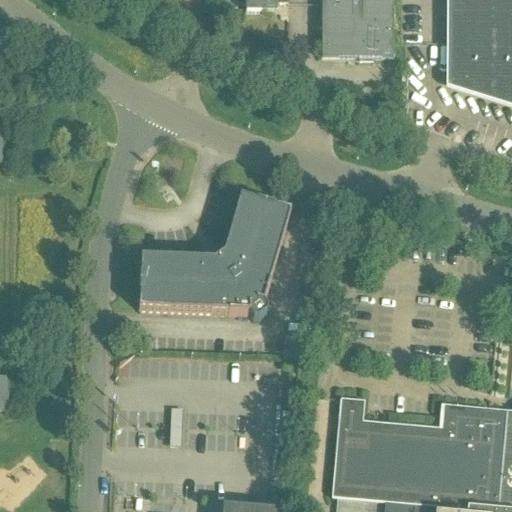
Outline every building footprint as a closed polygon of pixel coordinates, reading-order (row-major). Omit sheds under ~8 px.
[(275,16),(275,0),(244,0),(245,16),(275,16)] [(321,0),(321,62),(392,63),(392,0),(321,0)] [(511,0),(449,0),(449,89),(511,108),(511,0)] [(249,313),(256,308),(263,310),(289,218),(239,203),(223,259),(213,266),(140,263),(138,315),(249,320),(249,313)] [(308,363),(309,337),(292,336),(283,344),(283,363),(308,363)] [(0,413),(8,413),(5,381),(0,381),(0,413)] [(332,502),(337,502),(336,511),(376,511),(377,506),(385,506),(384,511),(511,511),(511,419),(443,414),(441,434),(361,427),(363,407),(341,405),(332,502)]
